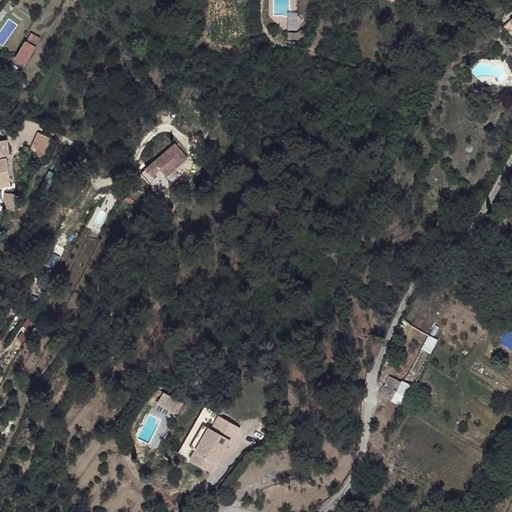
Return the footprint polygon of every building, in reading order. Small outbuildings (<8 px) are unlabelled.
[(43,38),(33,33),(27,43),(38,49),(43,38)] [(38,49),(27,43),(18,61),(30,67),(38,49)] [(56,146),(43,138),(32,157),(45,165),(56,146)] [(11,142),(0,142),(0,185),(11,185),(9,158),(12,157),(11,142)] [(168,148),(168,147),(160,154),(164,159),(169,154),(171,151),(168,148)] [(184,156),(176,147),(171,151),(169,154),(178,162),(184,156)] [(164,159),(160,154),(153,162),(158,168),(165,160),(164,159)] [(169,154),(164,159),(165,160),(173,168),(178,162),(169,154)] [(16,198),(5,195),(1,212),(13,215),(16,198)] [(433,334),(425,329),(407,361),(415,366),(433,334)] [(387,372),(382,381),(391,386),(402,391),(407,383),(387,372)] [(382,381),(378,380),(374,389),(387,395),(391,386),(382,381)] [(402,391),(391,386),(387,395),(398,400),(402,391)] [(193,400),(174,388),(168,398),(187,410),(193,400)] [(214,407),(208,418),(221,438),(224,430),(228,432),(235,417),(214,407)] [(207,421),(197,416),(184,440),(189,443),(185,453),(208,465),(221,438),(208,418),(207,421)]
